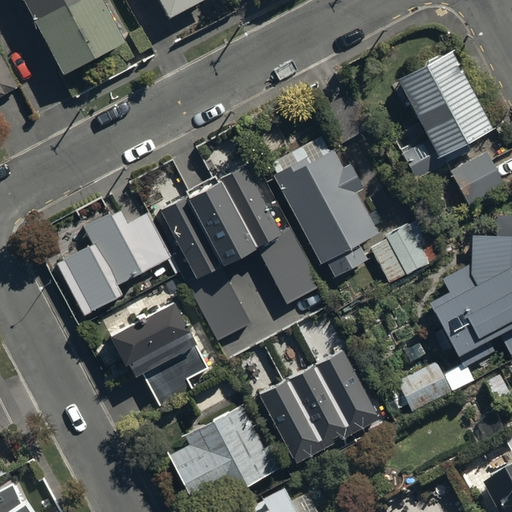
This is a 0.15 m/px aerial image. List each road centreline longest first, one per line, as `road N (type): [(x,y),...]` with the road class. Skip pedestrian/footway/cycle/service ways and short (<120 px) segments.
road 1 (residential): [(0,202),(378,0)]
road 2 (residential): [(0,274),(120,511)]
